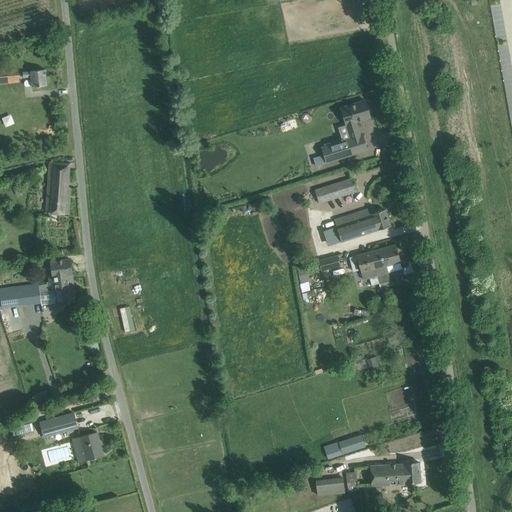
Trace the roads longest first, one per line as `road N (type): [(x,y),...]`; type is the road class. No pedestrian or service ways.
road 1 (unclassified): [(63,0),(94,287),(153,511)]
road 2 (unclassified): [(470,511),(472,487),(385,0)]
